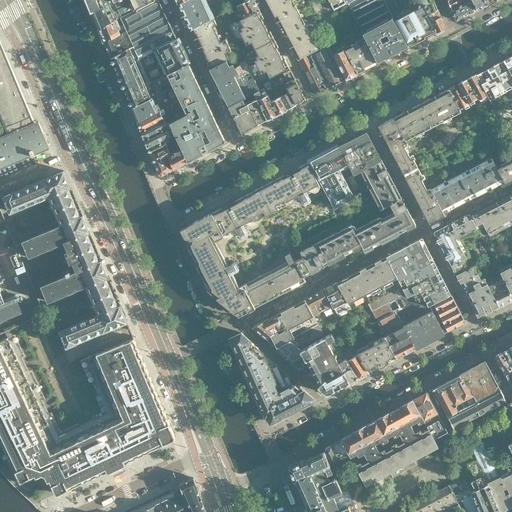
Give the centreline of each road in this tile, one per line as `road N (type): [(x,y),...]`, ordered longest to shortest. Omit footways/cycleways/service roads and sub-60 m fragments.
road 1 (residential): [(0,15),(161,364)]
road 2 (residential): [(174,227),(511,47)]
road 3 (residential): [(278,464),(511,339)]
road 4 (residential): [(474,326),(264,429)]
road 5 (residential): [(222,335),(425,231)]
road 6 (residential): [(78,0),(154,181)]
road 7 (residential): [(452,29),(311,103)]
road 8 (residential): [(236,140),(169,0)]
road 9 (residential): [(196,458),(85,511)]
